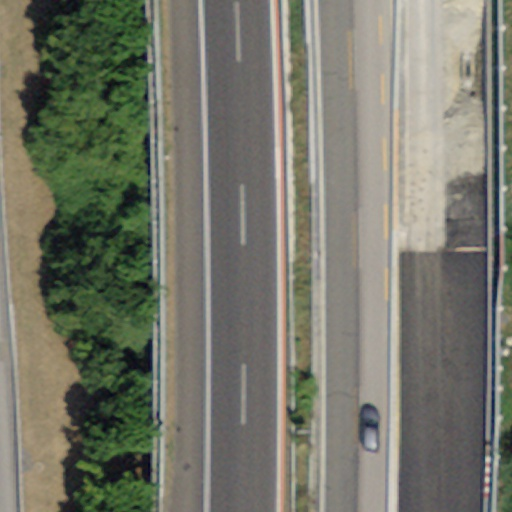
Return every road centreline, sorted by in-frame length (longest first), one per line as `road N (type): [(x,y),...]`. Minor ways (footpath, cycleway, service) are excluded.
road 1 (motorway): [(235,0),(242,511)]
road 2 (motorway): [(358,511),(352,0)]
road 3 (motorway): [(422,511),(423,0)]
